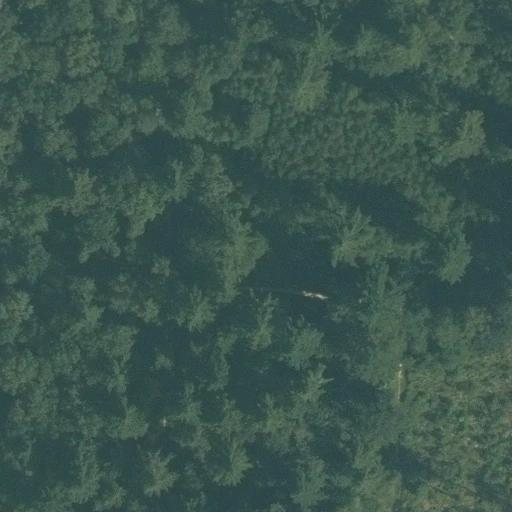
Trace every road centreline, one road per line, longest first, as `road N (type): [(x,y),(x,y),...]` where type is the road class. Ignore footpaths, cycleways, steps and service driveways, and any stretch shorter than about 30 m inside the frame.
road 1 (track): [(194,0),(157,511)]
road 2 (track): [(0,21),(188,36),(511,38)]
road 3 (unknown): [(400,308),(226,288),(144,309),(89,345),(0,334)]
road 4 (track): [(400,308),(423,40)]
road 5 (unknown): [(393,511),(400,308)]
